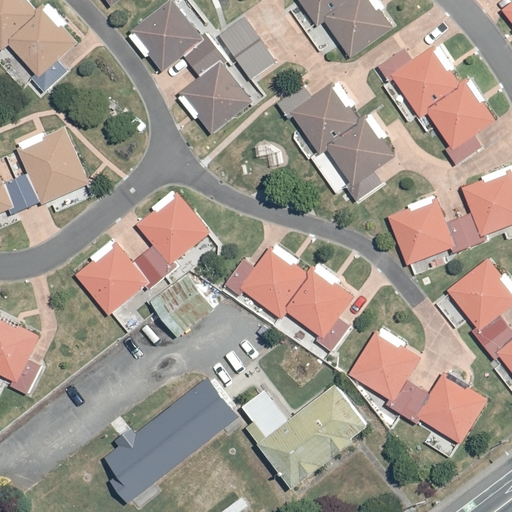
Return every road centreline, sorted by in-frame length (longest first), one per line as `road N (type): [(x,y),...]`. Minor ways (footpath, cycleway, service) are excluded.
road 1 (residential): [(178,162),(220,194),(360,244),(409,290)]
road 2 (residential): [(0,265),(31,263),(71,243),(178,162)]
road 3 (residential): [(75,0),(128,59),(178,162)]
